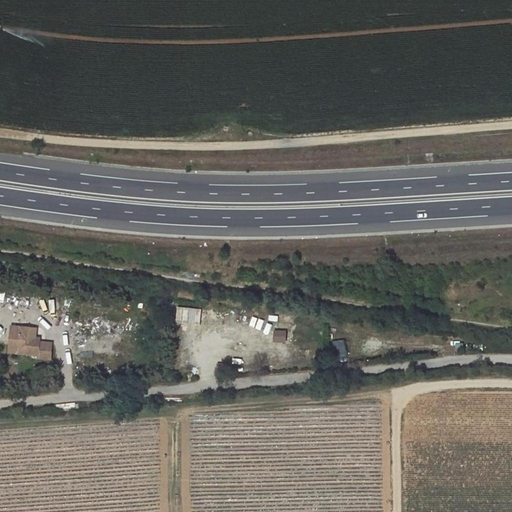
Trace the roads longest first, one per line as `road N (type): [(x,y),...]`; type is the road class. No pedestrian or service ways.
road 1 (track): [(0,253),(511,328)]
road 2 (track): [(0,404),(511,360)]
road 3 (trunk): [(0,195),(184,217),(511,205)]
road 4 (trunk): [(511,181),(184,192),(0,171)]
road 5 (track): [(511,124),(226,146),(0,133)]
road 6 (track): [(174,511),(174,418),(182,411),(414,388)]
road 7 (track): [(398,511),(398,410),(405,395),(414,388),(511,386)]
